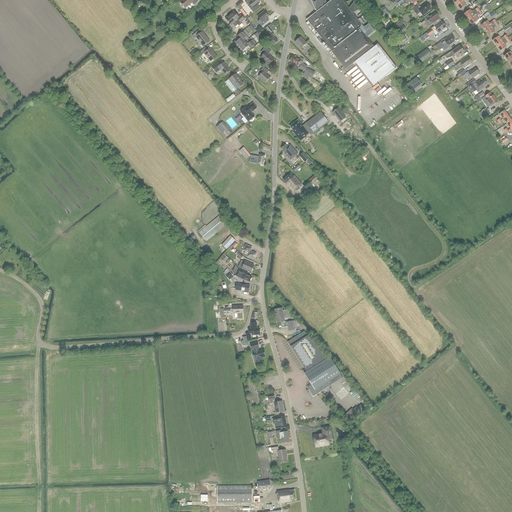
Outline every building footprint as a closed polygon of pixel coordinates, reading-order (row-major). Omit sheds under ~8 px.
[(183,0),(180,3),(185,8),(191,3),(194,6),(199,2),(197,0),(183,0)] [(253,14),(260,8),(258,6),(259,5),(259,4),(258,4),(260,3),(257,0),(248,0),(245,3),(248,7),(253,14)] [(331,0),(326,4),(325,2),(326,1),(324,0),(317,0),(317,3),(316,3),(315,9),(314,10),(315,10),(317,11),(306,19),(312,27),(311,27),(313,29),(314,29),(317,33),(315,34),(317,37),(319,35),(345,69),(352,64),(353,66),(355,64),(373,86),(396,68),(378,44),(374,47),(366,38),(375,31),(369,24),(364,28),(361,24),(367,21),(363,16),(358,20),(353,13),(360,10),(359,10),(358,10),(353,3),(354,2),(353,2),(349,8),(342,0),(331,0)] [(467,0),(461,0),(456,4),(460,10),(464,7),(466,6),(464,3),(467,0)] [(426,3),(420,8),(418,5),(412,9),(416,15),(420,13),(422,16),(428,12),(427,12),(431,9),(426,3)] [(469,10),(463,14),(467,20),(477,13),(475,10),(473,11),(471,12),(470,10),(469,10)] [(238,25),(239,26),(242,24),(241,23),(245,20),(241,15),(239,17),(234,11),(230,15),(238,25)] [(258,21),(261,26),(268,20),(266,18),(269,16),(265,11),(258,17),(260,20),(258,21)] [(431,24),(430,23),(439,17),(435,12),(431,15),(430,14),(420,22),(423,25),(426,22),(429,26),(431,24)] [(477,13),(467,20),(471,25),(477,21),(477,20),(480,19),(478,16),(479,15),(477,13)] [(235,22),(230,15),(225,19),(230,24),(227,27),(232,32),(237,29),(235,27),(237,25),(238,25),(235,22)] [(481,25),(485,30),(497,22),(494,19),(492,21),(489,24),(487,21),(481,25)] [(172,24),(169,20),(164,25),(168,28),(172,24)] [(400,21),(392,27),(395,31),(403,25),(400,21)] [(435,27),(440,32),(446,27),(442,21),(435,27)] [(485,30),(489,36),(495,31),(493,29),(496,26),(499,25),(497,22),(485,30)] [(275,29),(270,24),(267,27),(271,32),(275,29)] [(403,26),(395,32),(398,36),(406,30),(403,26)] [(423,42),(426,39),(430,36),(434,32),(431,29),(420,38),(423,42)] [(209,41),(200,30),(192,36),(194,39),(196,37),(203,46),(209,41)] [(239,47),(248,39),(246,37),(249,35),(245,30),(237,37),(239,39),(235,42),(239,47)] [(272,43),(274,45),(278,41),(274,38),(274,37),(272,35),(271,35),(269,33),(266,37),(268,39),(269,41),(269,42),(270,43),(271,43),(272,43)] [(403,33),(396,38),(400,43),(407,37),(403,33)] [(492,40),(496,46),(508,37),(506,34),(503,36),(504,36),(500,39),(498,36),(492,40)] [(441,42),(435,46),(438,50),(442,47),(444,51),(449,47),(448,45),(454,41),(453,40),(455,39),(452,36),(448,39),(447,38),(444,40),(445,41),(442,43),(441,42)] [(306,43),(301,37),(295,42),(301,48),(302,47),(306,51),(311,48),(308,45),(308,46),(306,43)] [(508,37),(496,46),(500,51),(506,47),(504,44),(507,41),(507,42),(510,40),(508,37)] [(248,39),(239,47),(242,51),(248,46),(250,49),(255,45),(253,43),(255,42),(253,40),(250,42),(248,39)] [(456,56),(457,58),(464,52),(460,46),(453,51),(452,51),(444,56),(446,59),(450,58),(452,56),(453,57),(456,56)] [(261,58),(269,65),(274,60),(268,55),(271,52),(266,47),(261,52),(264,54),(261,58)] [(204,54),(211,62),(217,57),(210,49),(208,51),(206,48),(205,48),(203,50),(199,53),(201,56),(204,54)] [(312,48),(307,52),(311,57),(316,53),(312,48)] [(427,49),(417,56),(421,61),(431,54),(427,49)] [(292,57),(290,61),(292,62),(291,64),(294,66),(297,67),(298,66),(298,65),(300,66),(299,68),(305,71),(307,66),(302,63),(303,62),(301,61),(301,60),(294,56),(293,57),(292,57)] [(460,63),(453,68),(456,71),(460,68),(460,69),(463,67),(464,68),(470,64),(469,63),(471,61),(468,58),(464,61),(463,60),(460,62),(460,63)] [(454,65),(451,60),(446,64),(449,68),(454,65)] [(219,68),(225,75),(230,70),(228,67),(224,62),(219,65),(217,63),(212,67),(215,71),(219,68)] [(258,77),(265,83),(270,78),(266,74),(269,71),(264,67),(260,72),(261,73),(258,77)] [(465,74),(464,75),(461,77),(464,81),(471,76),(472,78),(478,74),(477,73),(479,72),(476,68),(472,72),(471,71),(468,73),(468,72),(465,74)] [(303,73),(302,76),(306,78),(308,76),(312,78),(315,73),(307,69),(304,74),(303,73)] [(229,80),(237,90),(243,84),(240,81),(238,78),(239,77),(236,74),(229,80)] [(413,91),(422,85),(416,78),(407,84),(413,91)] [(468,88),(472,93),(476,90),(476,89),(479,87),(480,90),(486,86),(485,85),(487,83),(485,80),(480,83),(480,82),(477,84),(476,83),(473,85),(468,88)] [(376,92),(380,98),(386,93),(384,90),(388,87),(386,85),(380,89),(378,87),(375,89),(377,92),(376,92)] [(484,95),(481,92),(473,98),(476,101),(484,95)] [(490,93),(481,99),(482,99),(486,105),(488,103),(491,107),(492,105),(493,106),(498,102),(493,95),(492,96),(490,93)] [(235,97),(233,94),(225,100),(227,103),(235,97)] [(372,94),(366,100),(368,102),(375,97),(372,94)] [(247,107),(241,112),(241,113),(241,114),(243,116),(244,116),(245,116),(241,119),(245,123),(248,121),(249,121),(250,120),(250,121),(251,121),(253,119),(253,118),(254,117),(252,113),(252,111),(253,110),(253,111),(257,108),(253,103),(247,107)] [(338,108),(333,112),(340,122),(346,118),(338,108)] [(490,114),(485,108),(481,111),(486,117),(490,114)] [(509,115),(505,110),(497,115),(501,121),(509,115)] [(292,131),(300,141),(306,136),(311,132),(313,133),(328,122),(320,112),(306,123),(307,124),(304,127),(301,124),(297,120),(289,126),(293,131),(292,131)] [(501,121),(504,125),(511,119),(509,115),(501,121)] [(223,122),(217,127),(225,138),(232,133),(223,122)] [(290,160),(298,154),(290,145),(288,147),(285,145),(281,149),(284,152),(284,153),(290,160)] [(250,156),(244,148),(242,150),(241,149),(239,151),(246,159),(250,156)] [(303,152),(299,156),(305,162),(306,161),(309,164),(312,162),(309,159),(303,152)] [(256,156),(256,158),(251,157),(249,163),(258,164),(263,165),(265,155),(260,154),(259,157),(256,156)] [(285,183),(293,192),(301,184),(294,176),(293,177),(290,173),(283,179),(286,183),(285,183)] [(314,176),(303,185),(309,191),(312,189),(313,189),(320,183),(318,180),(314,176)] [(224,212),(199,232),(206,241),(231,221),(224,212)] [(230,236),(222,245),(226,249),(235,240),(230,236)] [(250,258),(254,260),(257,253),(251,251),(252,247),(246,245),(243,250),(245,251),(244,254),(247,255),(247,257),(248,257),(248,258),(249,258),(250,258)] [(240,262),(238,267),(251,272),(254,265),(246,261),(245,264),(240,262)] [(245,271),(239,268),(236,274),(242,277),(242,278),(246,280),(246,279),(250,281),(252,277),(248,275),(244,273),(245,271)] [(234,277),(228,269),(223,273),(226,276),(225,276),(229,280),(234,277)] [(233,309),(231,309),(231,313),(233,313),(237,313),(237,319),(243,319),(243,313),(243,306),(233,306),(233,309)] [(275,313),(277,323),(284,322),(284,319),(286,319),(290,318),(288,310),(283,311),(282,308),(275,310),(275,313)] [(293,321),(287,322),(288,331),(294,330),(294,329),(297,328),(297,330),(300,329),(298,322),(297,322),(297,321),(296,321),(296,320),(293,321)] [(249,332),(252,332),(253,335),(260,334),(260,328),(257,328),(257,322),(251,322),(251,328),(249,328),(249,332)] [(296,354),(305,370),(306,371),(305,373),(304,373),(311,383),(312,385),(308,387),(309,390),(307,391),(309,390),(313,396),(328,387),(343,378),(343,377),(343,378),(340,374),(330,357),(328,358),(304,331),(288,342),(296,354)] [(243,345),(248,344),(247,340),(251,339),(250,333),(245,334),(246,338),(243,338),(243,340),(242,341),(243,345)] [(252,350),(253,350),(254,352),(253,352),(255,360),(255,359),(256,359),(257,363),(263,362),(262,358),(266,356),(266,357),(266,356),(264,349),(259,351),(258,348),(259,348),(260,348),(258,342),(251,344),(250,344),(252,350)] [(269,400),(270,406),(275,405),(276,413),(284,412),(282,401),(275,402),(274,399),(275,399),(274,395),(268,396),(266,396),(265,397),(266,399),(267,400),(269,400)] [(355,419),(366,410),(361,404),(357,408),(356,407),(353,410),(352,408),(346,414),(351,420),(354,418),(355,419)] [(285,416),(274,418),(276,428),(286,426),(285,416)] [(314,436),(315,447),(329,445),(328,439),(332,438),(330,427),(322,428),(323,434),(314,436)] [(282,432),(281,430),(276,431),(277,438),(281,437),(282,443),(289,442),(287,431),(282,432)] [(272,447),(268,448),(270,455),(273,454),(272,450),(279,449),(278,446),(272,447)] [(287,461),(286,456),(286,454),(286,449),(278,450),(279,462),(287,461)] [(271,487),(269,479),(257,481),(258,489),(271,487)] [(252,503),(252,486),(217,486),(217,503),(252,503)] [(276,491),(278,504),(290,502),(290,501),(295,500),(294,490),(289,491),(289,490),(285,491),(285,490),(276,491)]
